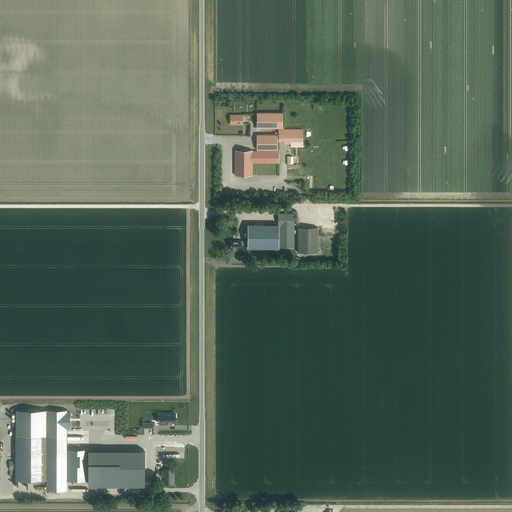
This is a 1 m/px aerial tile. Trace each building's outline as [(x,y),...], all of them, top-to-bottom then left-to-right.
[(283,112),(257,112),(257,127),(282,128),(283,112)] [(242,124),(242,115),(230,115),(230,124),(242,124)] [(304,140),(303,128),(279,129),(279,140),(291,141),(304,140)] [(277,134),(257,134),(257,149),(277,149),(277,134)] [(279,162),(279,151),(252,150),(252,149),(235,149),(235,174),(252,175),(252,162),(279,162)] [(294,230),(294,214),(278,213),(278,225),(279,225),(279,247),(294,247),(294,233),(297,233),(297,230),(294,230)] [(247,241),(247,246),(247,247),(277,247),(277,225),(247,225),(247,241)] [(318,228),(298,227),(298,253),(318,253),(318,228)] [(247,246),(247,241),(240,241),(230,241),(230,249),(231,249),(231,251),(237,251),(237,249),(240,249),(240,246),(247,246)] [(16,427),(16,435),(46,435),(67,435),(67,431),(67,429),(67,428),(68,428),(68,412),(67,412),(67,410),(16,410),(16,427)] [(168,423),(168,424),(168,423),(171,423),(171,424),(172,424),(172,423),(175,423),(175,413),(162,413),(162,423),(168,423)] [(16,435),(16,480),(46,480),(46,435),(16,435)] [(46,435),(46,480),(46,490),(66,490),(67,450),(67,435),(46,435)] [(88,480),(144,480),(144,451),(88,451),(88,480)] [(173,474),(173,469),(164,469),(164,471),(161,471),(161,477),(164,477),(164,484),(170,484),(170,485),(171,484),(173,484),(173,474)]
